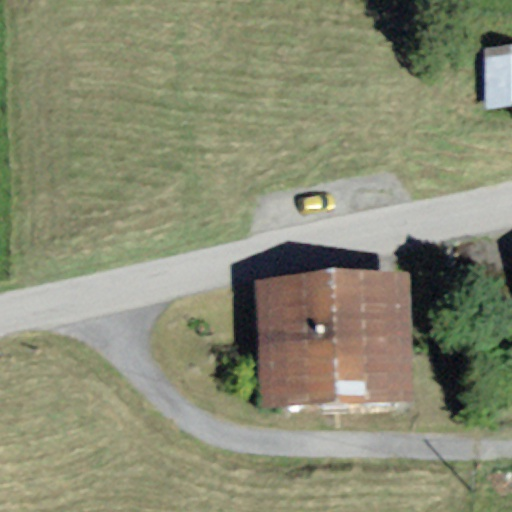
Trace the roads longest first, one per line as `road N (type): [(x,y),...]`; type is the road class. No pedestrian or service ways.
road 1 (unclassified): [(108,290),(139,364),(193,414),(261,435),(511,445)]
road 2 (unclassified): [(108,290),(511,187)]
